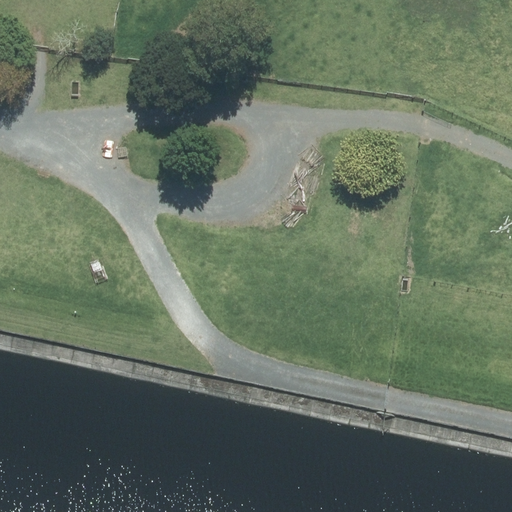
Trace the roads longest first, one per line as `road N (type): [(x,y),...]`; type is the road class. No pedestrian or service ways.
road 1 (track): [(21,135),(133,110),(202,107),(421,123),(511,158)]
road 2 (track): [(120,189),(187,314),(231,356),(289,377),(511,424)]
road 3 (track): [(0,126),(120,189),(199,201),(260,189),(280,161),(288,117)]
